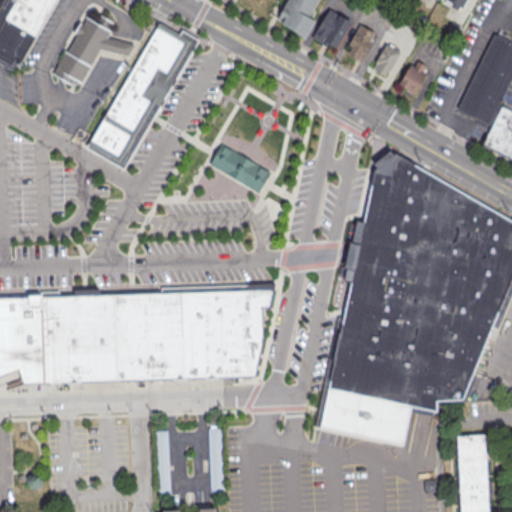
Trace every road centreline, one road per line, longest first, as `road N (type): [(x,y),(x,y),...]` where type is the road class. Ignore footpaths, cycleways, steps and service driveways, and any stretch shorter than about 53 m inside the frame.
road 1 (residential): [(337,92),(270,393)]
road 2 (residential): [(302,384),(362,106)]
road 3 (residential): [(270,393),(0,403)]
